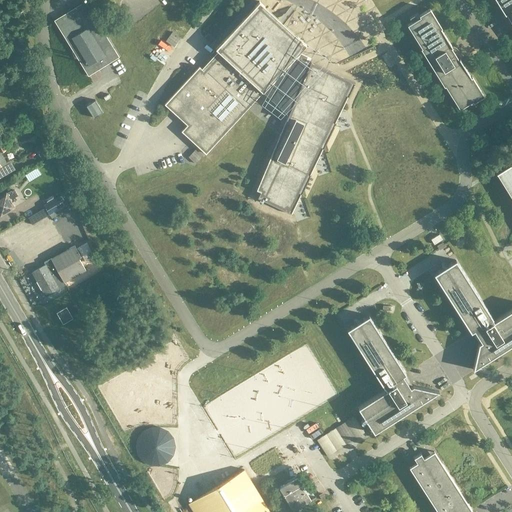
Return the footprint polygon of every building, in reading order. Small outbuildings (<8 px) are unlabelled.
[(511,0),(495,0),(505,15),(505,14),(506,14),(509,19),(509,20),(510,20),(511,23),(511,25),(511,26),(511,0)] [(199,66),(190,76),(165,104),(187,125),(181,131),(188,138),(190,136),(193,139),(191,140),(206,154),(263,91),(288,114),(286,119),(281,132),(257,190),(261,192),(258,198),(292,214),(287,211),(296,192),(302,195),(311,175),(305,172),(318,146),(323,149),(336,123),(330,120),(343,95),(348,97),(355,83),(314,64),(311,62),(311,61),(310,61),(309,63),(296,56),(306,45),(297,37),(295,39),(262,9),(265,6),(259,1),(216,49),(222,54),(206,72),(199,66)] [(98,22),(85,2),(87,6),(77,12),(75,8),(55,20),(54,20),(67,41),(78,58),(84,68),(83,68),(88,76),(119,57),(114,49),(98,23),(98,22)] [(407,25),(419,44),(421,43),(424,47),(421,49),(444,86),(447,84),(450,88),(447,90),(459,109),(472,101),(473,103),(484,96),(472,76),(471,77),(459,59),(458,59),(455,54),(455,53),(451,48),(452,48),(452,47),(441,29),(441,28),(442,28),(430,9),(419,15),(420,17),(407,25)] [(204,38),(211,45),(215,40),(208,33),(204,38)] [(103,112),(95,100),(86,106),(94,118),(103,112)] [(39,155),(51,148),(46,140),(35,147),(39,155)] [(0,143),(0,177),(14,170),(9,162),(6,164),(0,154),(6,150),(2,143),(0,143)] [(188,157),(196,164),(203,156),(195,149),(188,157)] [(511,163),(496,173),(496,174),(497,173),(511,196),(511,163)] [(12,192),(11,191),(6,194),(0,197),(0,215),(0,216),(14,208),(11,203),(17,200),(15,198),(18,196),(15,190),(12,192)] [(66,206),(60,196),(44,206),(50,216),(66,206)] [(431,239),(434,245),(442,240),(439,234),(431,239)] [(37,280),(45,296),(66,285),(65,282),(86,270),(79,258),(81,257),(75,246),(44,263),(46,265),(34,272),(38,279),(37,280)] [(456,260),(434,274),(471,333),(474,331),(481,342),(478,344),(473,370),(511,344),(511,309),(494,321),(492,319),(493,319),(456,260)] [(56,313),(63,324),(73,318),(66,307),(56,313)] [(369,315),(347,330),(384,388),(385,388),(386,390),(358,408),(374,433),(439,391),(413,385),(410,387),(403,376),(406,374),(369,315)] [(327,456),(364,432),(354,416),(317,440),(327,456)] [(168,432),(160,428),(151,428),(143,432),(137,439),(135,448),(137,457),(143,464),(151,468),(160,468),(168,464),(174,457),(176,448),(174,439),(168,432)] [(472,511),(442,464),(434,452),(424,458),(421,454),(414,458),(417,463),(409,468),(437,511),(472,511)] [(269,511),(244,469),(189,503),(194,511),(269,511)] [(279,488),(293,511),(311,500),(297,477),(279,488)]
